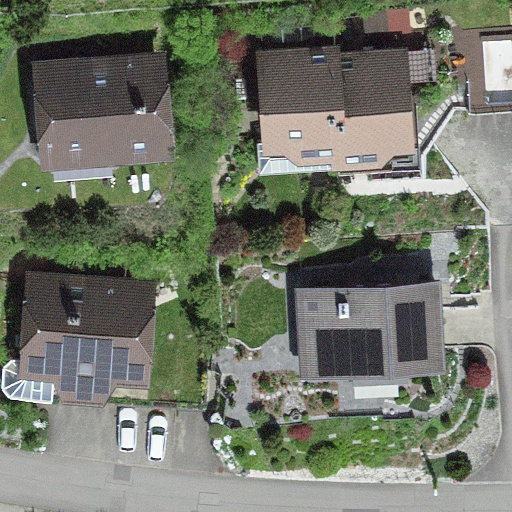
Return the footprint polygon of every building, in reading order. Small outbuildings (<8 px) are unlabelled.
[(335,160),(336,160),(327,51),(259,56),(267,156),(334,151),(335,160)] [(329,51),(327,51),(336,160),(405,154),(398,54),(330,59),(329,51)] [(39,71),(45,149),(103,144),(114,154),(161,150),(154,62),(39,71)] [(49,398),(111,402),(113,372),(139,374),(144,289),(29,281),(24,361),(9,360),(1,367),(0,377),(0,388),(6,395),(49,398)] [(394,368),(436,366),(431,282),(298,290),(301,361),(393,356),(394,368)]
